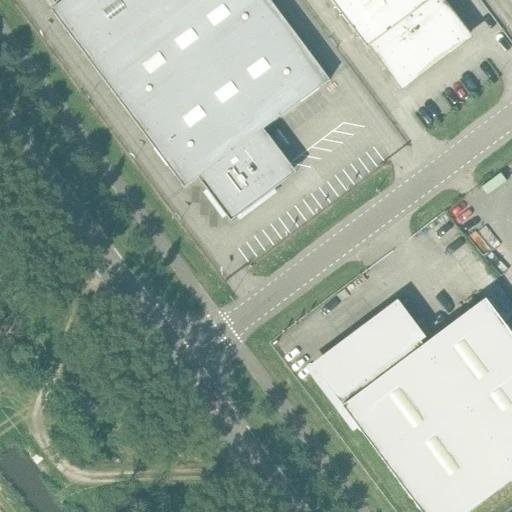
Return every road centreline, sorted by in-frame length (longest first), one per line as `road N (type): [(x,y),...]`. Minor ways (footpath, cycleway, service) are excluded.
road 1 (unclassified): [(184,366),(511,120)]
road 2 (unclassified): [(184,366),(0,119)]
road 3 (unclassified): [(291,511),(184,366)]
